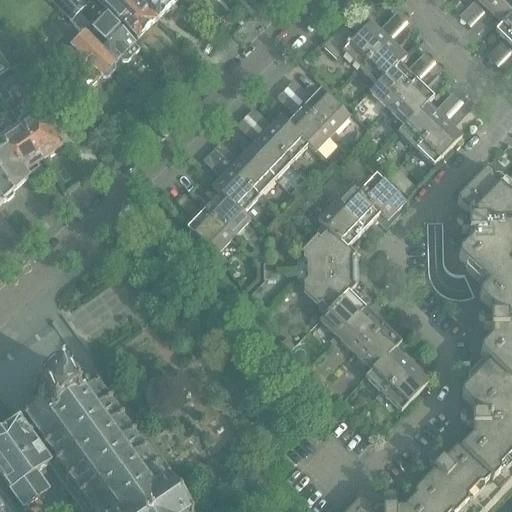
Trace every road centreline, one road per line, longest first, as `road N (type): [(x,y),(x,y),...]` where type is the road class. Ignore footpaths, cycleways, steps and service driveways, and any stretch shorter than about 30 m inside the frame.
road 1 (residential): [(0,310),(317,0)]
road 2 (residential): [(320,456),(351,484),(440,393),(444,346),(399,302),(397,237),(434,200)]
road 3 (residential): [(510,120),(473,83),(416,0)]
